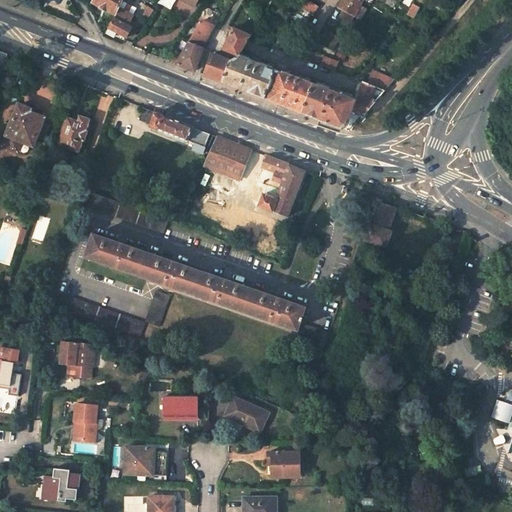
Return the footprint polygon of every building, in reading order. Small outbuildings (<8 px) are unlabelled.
[(93,0),(93,2),(114,15),(117,10),(123,0),(93,0)] [(318,3),(311,0),(304,0),(302,5),(313,12),(318,3)] [(343,0),(339,9),(342,10),(336,22),(348,28),(354,17),(361,21),(367,9),(361,5),(363,0),(343,0)] [(422,6),(416,3),(412,13),(418,16),(422,6)] [(114,15),(107,28),(125,38),(130,29),(127,27),(132,18),(117,10),(114,15)] [(194,71),(211,37),(209,36),(214,25),(204,20),(177,65),(194,71)] [(231,36),(224,51),(232,55),(230,60),(214,54),(204,75),(222,82),(232,63),(241,58),(253,37),(227,27),(224,32),(231,36)] [(339,39),(326,32),(320,44),(333,51),(339,39)] [(275,71),(241,58),(232,63),(222,82),(264,99),(275,71)] [(336,65),(322,59),(319,68),(321,69),(332,73),(336,65)] [(303,113),(314,85),(297,78),(284,73),(284,74),(275,71),(264,99),(303,113)] [(393,81),(373,73),(367,86),(376,89),(384,92),(393,81)] [(362,117),(376,102),(371,100),(376,89),(367,86),(361,84),(355,100),(356,100),(351,113),(362,117)] [(314,85),(303,113),(342,128),(347,126),(351,113),(356,100),(355,100),(314,85)] [(19,106),(4,146),(18,151),(22,141),(33,144),(35,139),(43,142),(49,127),(41,124),(43,119),(33,115),(28,113),(30,110),(19,106)] [(156,112),(151,125),(162,129),(162,132),(187,142),(187,141),(197,144),(202,130),(156,112)] [(58,144),(81,152),(91,121),(89,120),(90,119),(89,116),(86,114),(85,114),(83,114),(82,115),(80,118),(79,117),(78,120),(67,117),(58,144)] [(206,167),(240,180),(251,150),(249,149),(218,136),(206,167)] [(257,181),(267,186),(260,206),(288,217),(306,171),(267,155),(257,181)] [(217,178),(204,173),(195,193),(209,199),(217,178)] [(57,184),(59,178),(47,174),(45,180),(57,184)] [(89,207),(166,233),(170,219),(93,193),(89,207)] [(368,194),(363,211),(370,214),(376,197),(368,194)] [(368,240),(386,246),(390,235),(388,233),(395,211),(381,205),(383,200),(376,197),(370,214),(366,226),(371,228),(368,240)] [(24,243),(28,229),(22,227),(19,241),(24,243)] [(305,309),(94,235),(86,257),(298,330),(305,309)] [(159,327),(170,296),(155,291),(145,322),(159,327)] [(67,312),(140,337),(145,323),(72,298),(67,312)] [(329,333),(304,325),(299,339),(325,348),(329,333)] [(85,368),(87,345),(61,343),(59,366),(65,366),(73,367),(72,378),(90,380),(91,368),(85,368)] [(85,368),(91,368),(93,346),(87,345),(85,368)] [(0,394),(18,397),(21,374),(14,373),(10,372),(11,363),(15,363),(16,351),(0,349),(0,394)] [(64,377),(72,378),(73,367),(65,366),(64,377)] [(197,419),(196,397),(162,398),(163,420),(197,419)] [(266,413),(233,397),(225,415),(259,430),(266,413)] [(511,407),(500,403),(494,418),(510,423),(508,430),(511,431),(511,447),(511,450),(511,454),(511,456),(511,407)] [(95,423),(96,407),(76,405),(74,422),(78,422),(76,440),(94,442),(96,423),(95,423)] [(398,441),(383,436),(375,461),(389,466),(398,441)] [(409,473),(418,448),(398,441),(389,466),(409,473)] [(151,475),(153,448),(126,446),(125,473),(151,475)] [(300,478),(299,453),(268,454),(268,466),(272,466),(272,478),(300,478)] [(76,499),(78,474),(54,472),(53,478),(52,483),(50,483),(47,500),(66,501),(66,498),(76,499)] [(395,494),(400,490),(392,479),(390,480),(386,475),(384,481),(395,494)] [(42,499),(47,500),(50,483),(52,483),(53,478),(45,477),(42,499)] [(454,491),(461,493),(463,486),(457,484),(454,491)] [(170,497),(146,496),(145,511),(173,511),(173,508),(170,508),(170,497)] [(273,511),(273,496),(242,497),(241,511),(273,511)]
